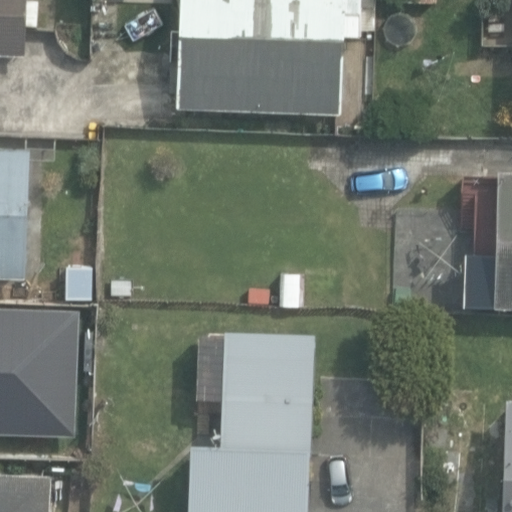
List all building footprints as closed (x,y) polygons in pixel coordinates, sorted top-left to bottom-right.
[(0,0),(0,45),(19,46),(20,17),(32,18),(32,0),(0,0)] [(59,0),(59,17),(86,18),(86,0),(59,0)] [(175,0),(172,97),(336,103),(339,29),(353,29),(354,0),(175,0)] [(0,267),(22,269),(27,140),(0,139),(0,267)] [(511,165),(461,165),(461,182),(476,182),(475,239),(463,239),(462,301),(511,301),(511,165)] [(303,511),(310,325),(221,322),(221,326),(193,325),(191,391),(217,392),(216,434),(187,433),(184,511),(303,511)] [(496,511),(511,511),(511,390),(501,390),(496,511)] [(18,448),(75,449),(77,404),(17,404),(18,448)] [(0,511),(49,511),(51,476),(0,474),(0,511)]
